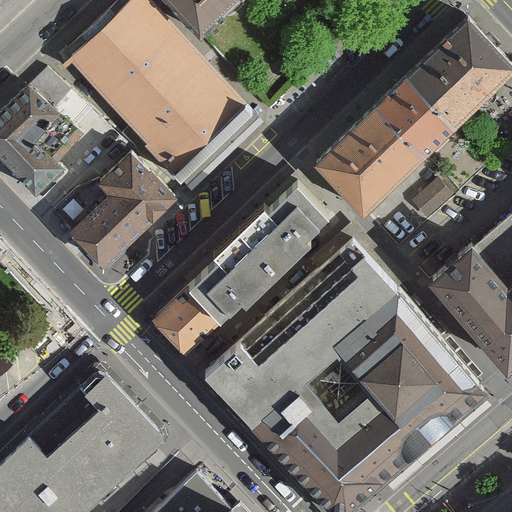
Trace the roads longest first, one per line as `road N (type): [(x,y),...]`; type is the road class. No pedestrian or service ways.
road 1 (residential): [(103,317),(427,0)]
road 2 (tertiary): [(103,317),(291,511)]
road 3 (tertiary): [(0,208),(103,317)]
road 4 (residential): [(0,418),(103,317)]
road 5 (primary): [(511,417),(402,511)]
